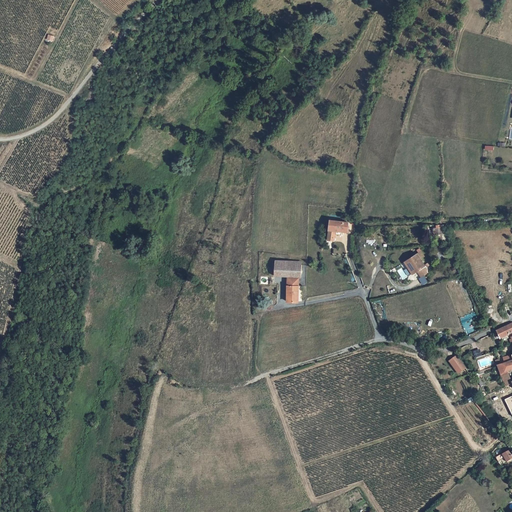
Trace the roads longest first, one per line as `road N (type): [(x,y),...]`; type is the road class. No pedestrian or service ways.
road 1 (residential): [(511,321),(429,351),(381,338),(349,256)]
road 2 (track): [(0,139),(45,124),(158,0)]
road 3 (track): [(373,510),(357,486),(321,500),(309,494),(264,379)]
road 4 (track): [(511,218),(355,225)]
road 5 (track): [(381,338),(241,383)]
